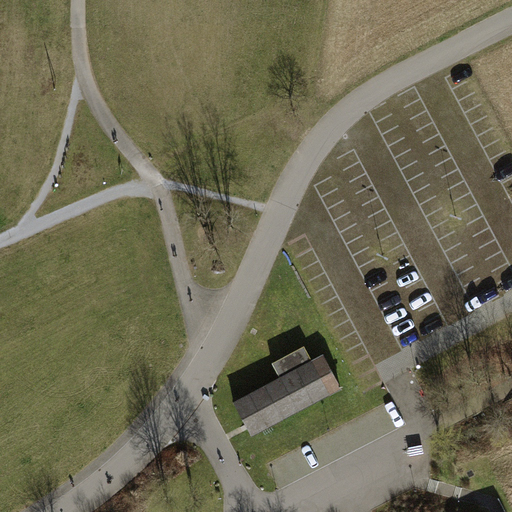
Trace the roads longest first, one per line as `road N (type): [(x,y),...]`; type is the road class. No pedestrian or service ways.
road 1 (unclassified): [(57,511),(146,442),(216,359),(316,138),(388,80),(511,19)]
road 2 (track): [(216,359),(145,173)]
road 3 (track): [(145,173),(93,110),(73,0)]
road 4 (track): [(145,173),(0,247)]
